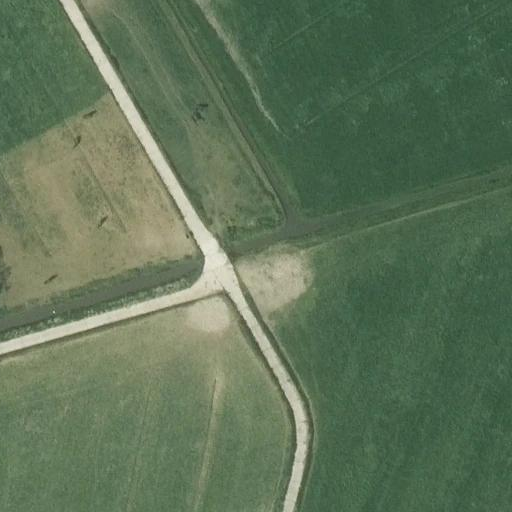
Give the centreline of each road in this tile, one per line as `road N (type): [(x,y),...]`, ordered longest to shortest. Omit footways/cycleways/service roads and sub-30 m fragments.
road 1 (track): [(0,350),(229,281),(305,414),(284,511)]
road 2 (track): [(229,281),(66,0)]
